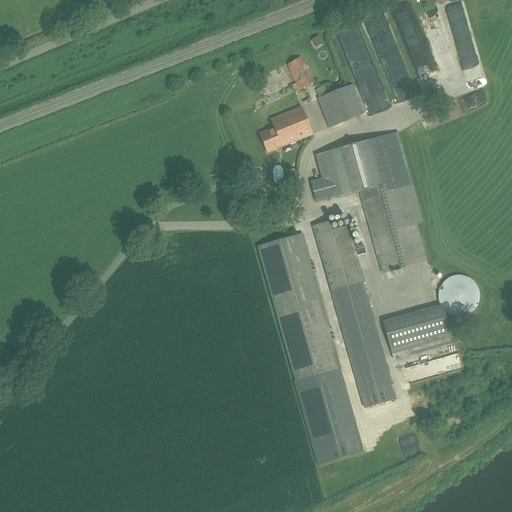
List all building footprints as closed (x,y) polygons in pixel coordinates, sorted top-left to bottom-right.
[(436,37),(438,63),(452,63),(450,36),(436,37)] [(414,47),(418,66),(426,65),(422,46),(414,47)] [(302,89),(314,82),(300,57),(287,64),(302,89)] [(364,113),(353,85),(318,98),(329,127),(364,113)] [(279,116),(290,143),(312,134),(302,107),(279,116)] [(290,143),(279,116),(271,120),(274,128),(259,134),(267,152),(290,143)] [(348,146),(361,193),(383,273),(427,261),(416,223),(422,221),(398,132),(348,146)] [(361,193),(348,146),(315,155),(321,178),(310,181),(316,202),(327,200),(328,201),(361,193)] [(296,170),(286,169),(285,182),(295,182),(296,170)] [(241,193),(246,206),(276,193),(271,180),(241,193)] [(363,282),(347,226),(332,230),(329,221),(313,226),(332,290),(363,282)] [(286,238),(296,236),(294,230),(284,233),(286,238)] [(302,234),(257,247),(295,381),(340,368),(332,340),(335,339),(332,328),(329,329),(313,274),(316,273),(313,261),(310,262),(302,234)] [(361,255),(370,252),(367,242),(358,245),(361,255)] [(483,296),(482,291),(481,287),(479,283),(476,280),(472,277),(468,275),(464,274),(459,273),(455,274),(452,275),(448,278),(444,280),(442,284),(440,288),(439,291),(438,296),(439,300),(440,305),(443,309),(446,312),(449,314),(453,316),(458,317),(462,318),(465,317),(470,316),(473,314),(476,311),(478,309),(481,304),(482,300),(483,296)] [(396,399),(363,282),(332,290),(365,408),(396,399)] [(440,306),(383,322),(394,360),(453,343),(444,312),(440,306)] [(364,452),(340,368),(295,381),(319,465),(364,452)] [(371,414),(376,422),(383,418),(378,410),(371,414)]
